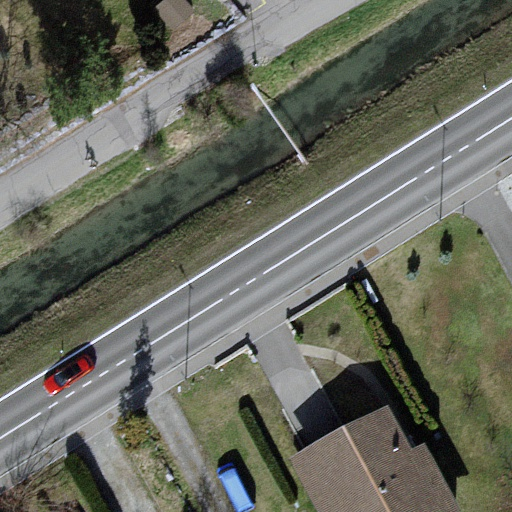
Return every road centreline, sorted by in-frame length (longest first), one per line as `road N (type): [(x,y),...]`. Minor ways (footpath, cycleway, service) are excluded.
road 1 (secondary): [(0,436),(511,114)]
road 2 (residential): [(333,0),(0,208)]
